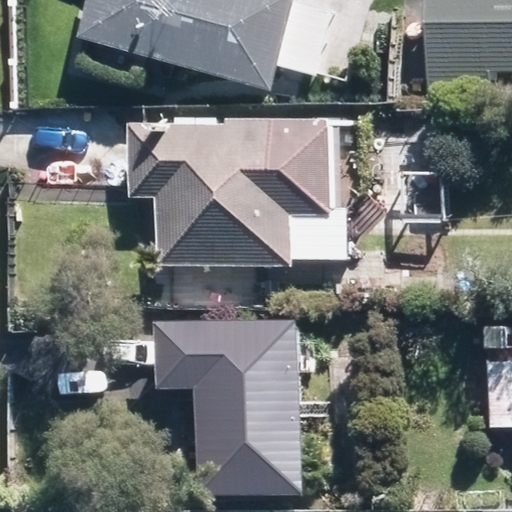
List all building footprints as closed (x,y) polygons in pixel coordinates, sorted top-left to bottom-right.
[(293,4),(277,0),(95,0),(85,40),(269,91),(293,4)] [(511,0),(485,0),(486,2),(429,2),(429,87),(486,87),(486,70),(511,69),(511,0)] [(327,138),(138,136),(138,194),(163,194),(162,261),(288,262),(289,212),(327,213),(327,138)] [(298,497),(296,338),(166,340),(167,390),(203,389),(204,498),(298,497)] [(511,432),(511,371),(464,373),(466,434),(511,432)]
